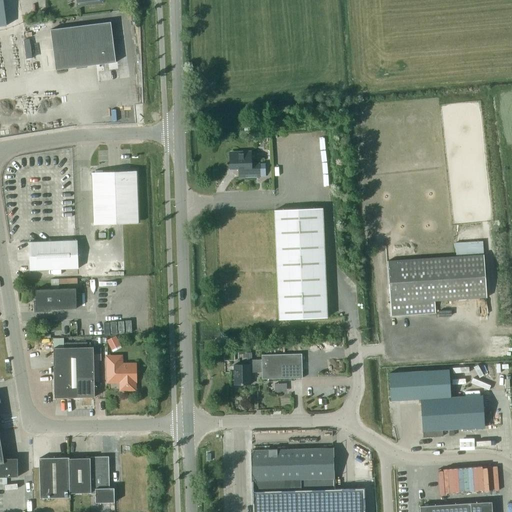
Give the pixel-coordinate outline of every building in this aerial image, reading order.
[(51,29),(56,70),(116,62),(111,22),(51,29)] [(231,152),(232,168),(243,168),(243,177),(265,176),(265,163),(250,164),(250,151),(231,152)] [(135,172),(109,173),(93,173),(95,223),(137,221),(135,172)] [(322,208),(274,210),(279,319),(327,317),(322,208)] [(78,268),(77,240),(29,242),(30,270),(35,269),(78,268)] [(462,242),(463,257),(484,255),(483,241),(462,242)] [(455,257),(387,261),(391,316),(436,314),(435,301),(487,298),(484,255),(463,257),(455,257)] [(76,308),(76,287),(35,289),(36,309),(37,309),(76,308)] [(121,346),(116,336),(107,340),(112,350),(121,346)] [(56,397),(65,397),(72,397),(94,397),(94,382),(93,346),(53,347),(53,358),(54,367),(54,397),(56,397)] [(234,352),(223,353),(224,361),(235,360),(234,352)] [(250,372),(262,371),(262,378),(302,377),(301,353),(261,354),(261,359),(249,359),(249,364),(233,364),(234,384),(250,384),(250,372)] [(107,356),(107,381),(120,381),(120,389),(134,389),(134,381),(135,381),(135,364),(121,364),(121,356),(107,356)] [(451,397),(449,369),(389,373),(391,401),(421,399),(451,397)] [(482,395),(451,397),(421,399),(423,437),(443,436),(442,429),(484,426),(482,395)] [(0,476),(18,476),(17,458),(3,458),(1,446),(0,438),(0,476)] [(363,511),(363,488),(333,489),(332,448),(252,450),(252,462),(253,511),(363,511)] [(95,456),(90,456),(90,457),(90,492),(90,493),(95,493),(95,502),(114,501),(114,492),(114,487),(109,487),(108,456),(102,456),(96,456),(95,456)] [(70,497),(70,492),(69,458),(69,457),(66,457),(49,457),(39,457),(40,497),(70,497)] [(76,457),(69,458),(70,492),(76,492),(90,492),(90,457),(86,457),(76,457)] [(447,493),(471,492),(471,483),(476,483),(476,471),(447,472),(447,493)] [(419,506),(419,511),(492,511),(491,501),(419,506)]
